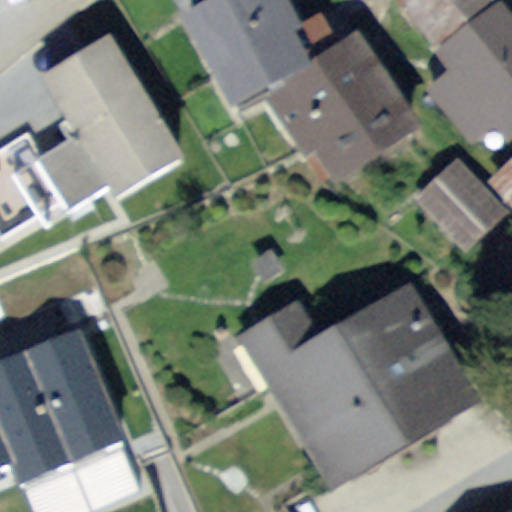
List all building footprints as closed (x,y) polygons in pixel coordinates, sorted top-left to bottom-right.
[(298,55),(269,0),(198,0),(171,14),(214,98),(298,55)] [(382,0),(421,49),(486,0),(382,0)] [(511,21),(496,0),(486,0),(421,49),(491,142),(511,126),(511,21)] [(348,30),(263,81),(321,176),(406,125),(348,30)] [(170,155),(99,31),(29,71),(65,135),(39,150),(27,129),(0,144),(0,239),(5,248),(170,155)] [(511,150),(483,175),(511,209),(511,150)] [(498,213),(452,158),(407,197),(453,251),(498,213)] [(291,297),(228,333),(318,490),(479,397),(408,274),(311,330),(291,297)] [(79,316),(0,344),(0,420),(16,462),(21,478),(125,439),(79,316)] [(0,468),(16,462),(0,422),(0,468)]
